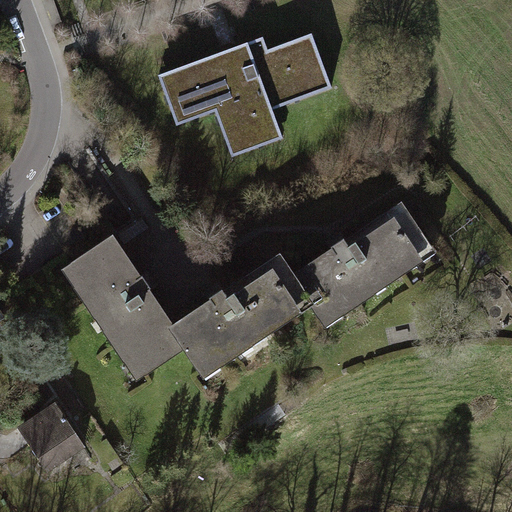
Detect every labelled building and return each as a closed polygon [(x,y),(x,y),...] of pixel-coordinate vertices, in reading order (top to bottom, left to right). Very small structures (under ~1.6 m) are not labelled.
[(273,35),(174,75),(189,120),(233,108),(251,161),(304,140),(289,108),(342,88),(323,32),(280,50),(273,35)] [(307,307),(321,327),(432,253),(398,203),(287,277),(307,307)] [(111,237),(62,270),(137,382),(186,349),(171,327),(111,237)] [(171,327),(186,349),(204,376),(307,307),(287,277),(274,258),(171,327)] [(57,405),(19,430),(47,473),(85,448),(57,405)]
